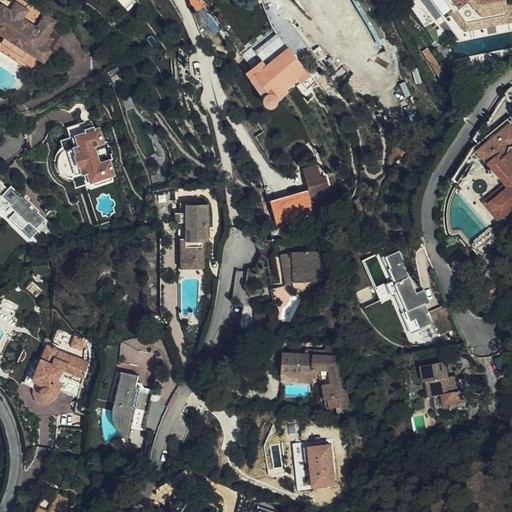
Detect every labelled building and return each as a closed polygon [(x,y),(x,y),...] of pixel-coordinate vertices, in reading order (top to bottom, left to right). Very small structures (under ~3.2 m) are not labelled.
[(190,0),(198,10),(205,5),(201,0),(190,0)] [(444,0),(453,12),(457,10),(471,30),(486,28),(485,13),(483,0),(444,0)] [(483,0),(485,13),(486,28),(511,24),(511,13),(506,14),(505,4),(503,0),(483,0)] [(44,45),(50,35),(59,22),(45,14),(37,26),(25,19),(29,11),(17,3),(9,9),(2,4),(0,7),(0,33),(5,37),(27,51),(44,62),(53,50),(49,48),(44,45)] [(358,23),(346,4),(331,15),(354,47),(370,36),(360,22),(358,23)] [(205,5),(198,10),(215,34),(222,29),(205,5)] [(55,39),(50,35),(44,45),(49,48),(55,39)] [(27,51),(5,37),(1,43),(24,57),(27,51)] [(301,60),(295,52),(291,47),(288,49),(279,39),(260,53),(264,59),(248,71),(267,97),(266,100),(267,102),(270,105),(274,106),(277,105),(279,102),(280,100),(279,95),(300,77),(309,88),(317,81),(301,60)] [(301,48),(295,52),(301,60),(307,55),(301,48)] [(479,149),(506,183),(509,187),(491,202),(503,217),(511,208),(511,146),(511,145),(511,125),(511,123),(479,149)] [(62,142),(65,150),(59,160),(59,165),(60,170),(66,177),(74,179),(76,187),(115,176),(111,162),(100,165),(94,146),(104,143),(101,131),(97,132),(96,130),(88,132),(86,126),(70,130),(73,139),(62,142)] [(305,168),(309,180),(324,176),(321,163),(305,168)] [(282,226),(307,218),(316,215),(319,214),(316,201),(333,196),(327,175),(324,176),(309,180),(311,189),(274,201),(282,226)] [(43,236),(53,225),(11,184),(8,188),(0,179),(0,213),(1,214),(11,203),(17,209),(9,217),(22,229),(29,222),(38,230),(43,236)] [(509,187),(506,183),(484,201),(501,221),(511,212),(511,208),(503,217),(491,202),(509,187)] [(7,220),(9,217),(17,209),(11,203),(1,214),(7,220)] [(186,222),(186,228),(191,228),(191,240),(186,241),(186,238),(181,238),(181,268),(206,267),(206,240),(208,240),(207,204),(186,204),(186,212),(186,222)] [(175,222),(186,222),(186,212),(175,212),(175,222)] [(316,215),(307,218),(309,224),(315,222),(316,224),(318,223),(316,215)] [(30,239),(38,230),(29,222),(22,229),(21,231),(30,239)] [(292,282),(293,282),(319,281),(324,281),(323,250),(291,252),(292,282)] [(415,319),(420,328),(433,322),(439,336),(452,330),(443,306),(429,312),(425,304),(428,303),(422,290),(416,293),(403,264),(405,263),(399,251),(386,257),(391,268),(389,269),(394,281),(407,310),(406,311),(410,321),(415,319)] [(284,285),(292,282),(291,252),(279,254),(284,285)] [(319,281),(293,282),(294,286),(304,290),(319,281)] [(411,332),(420,328),(415,319),(410,321),(406,311),(407,310),(394,281),(387,284),(393,296),(395,295),(411,332)] [(286,295),(284,285),(272,288),(274,297),(286,295)] [(0,308),(15,316),(20,304),(4,297),(0,304),(0,308)] [(270,329),(270,311),(255,311),(255,328),(270,329)] [(80,347),(84,337),(77,335),(75,332),(73,332),(69,343),(80,347)] [(79,378),(87,360),(49,344),(39,367),(33,365),(26,382),(35,386),(34,390),(35,394),(36,398),(39,400),(44,402),(48,403),(52,401),(56,397),(60,389),(76,396),(79,378)] [(281,375),(313,379),(314,370),(330,373),(331,385),(323,386),(324,402),(328,401),(329,410),(348,407),(344,373),(341,373),(339,350),(328,348),(328,353),(316,351),(315,356),(285,352),(281,375)] [(459,390),(457,378),(456,374),(449,376),(445,360),(421,366),(428,396),(442,394),(444,405),(466,400),(468,399),(469,397),(468,389),(459,390)] [(117,393),(132,424),(136,407),(148,410),(152,393),(139,390),(140,386),(137,385),(138,375),(122,371),(117,393)] [(312,386),(313,379),(281,375),(281,382),(312,386)] [(465,376),(457,378),(459,390),(468,389),(465,376)] [(128,440),(132,424),(117,393),(113,409),(112,411),(112,415),(113,421),(116,426),(120,431),(128,440)] [(188,441),(169,441),(169,442),(169,452),(187,453),(188,441)] [(328,483),(325,444),(299,446),(300,461),(304,460),(306,485),(328,483)] [(45,482),(32,511),(73,511),(65,508),(66,504),(52,499),(43,495),(48,484),(45,482)] [(19,495),(16,502),(30,508),(34,499),(31,493),(21,489),(19,495)] [(56,491),(52,499),(66,504),(70,496),(56,491)]
